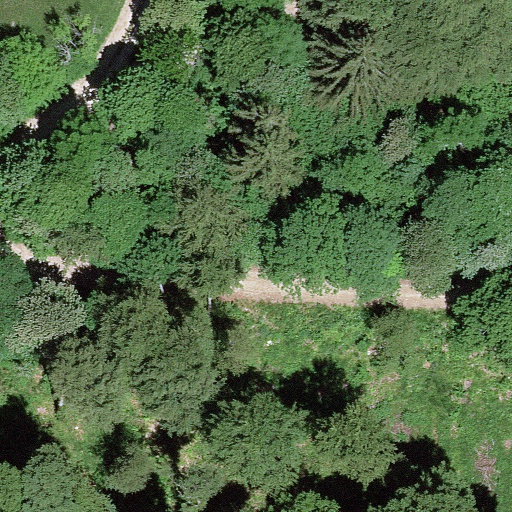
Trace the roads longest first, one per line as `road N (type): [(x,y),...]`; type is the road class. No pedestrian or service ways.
road 1 (track): [(511,304),(354,298),(0,258)]
road 2 (track): [(141,0),(83,85),(0,163)]
